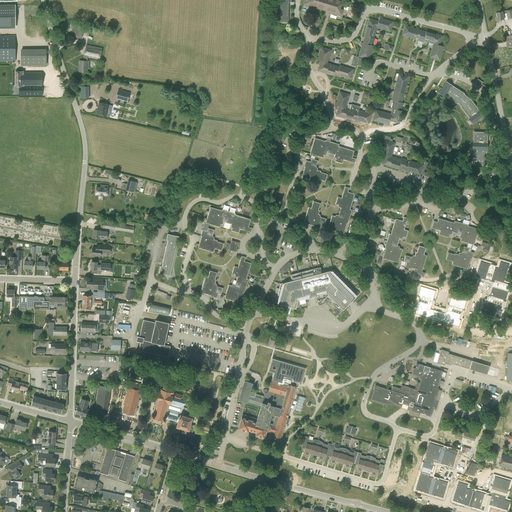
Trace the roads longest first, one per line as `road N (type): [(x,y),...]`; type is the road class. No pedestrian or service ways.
road 1 (unclassified): [(43,0),(85,149),(74,281)]
road 2 (residential): [(224,437),(377,483),(396,430)]
road 3 (residential): [(460,203),(490,232),(492,252),(454,284),(375,283)]
road 4 (residential): [(460,203),(495,162),(489,104),(467,81),(435,73)]
road 5 (tertiary): [(386,511),(217,465)]
road 6 (unclassified): [(74,281),(69,421)]
road 7 (unclassified): [(511,171),(486,38)]
road 8 (residential): [(255,311),(337,327),(374,303)]
road 9 (residential): [(249,318),(252,355),(224,437)]
road 10 (residential): [(417,359),(371,379),(363,404),(367,415),(396,430)]
